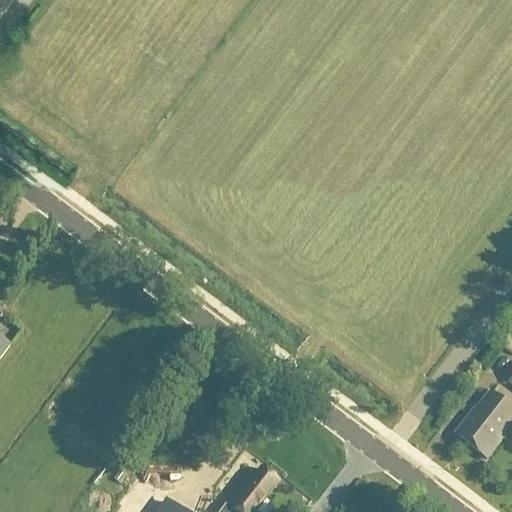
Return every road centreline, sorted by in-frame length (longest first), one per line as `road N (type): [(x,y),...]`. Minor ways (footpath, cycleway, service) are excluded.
road 1 (tertiary): [(382,461),(0,174)]
road 2 (unclassified): [(382,461),(511,283)]
